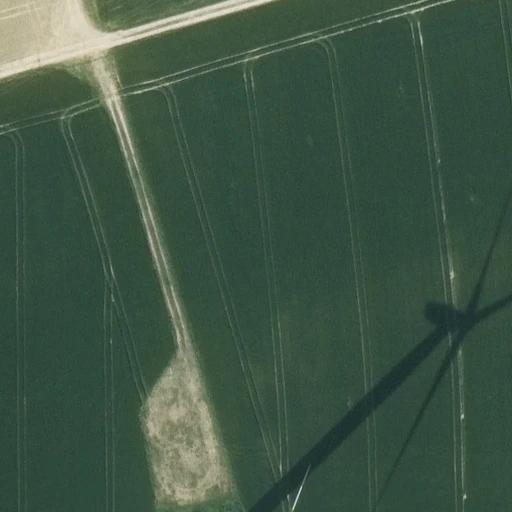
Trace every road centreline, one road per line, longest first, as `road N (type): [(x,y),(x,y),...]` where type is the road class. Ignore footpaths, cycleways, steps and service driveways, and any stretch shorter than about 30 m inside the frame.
road 1 (track): [(187,348),(91,0)]
road 2 (track): [(0,90),(312,0)]
